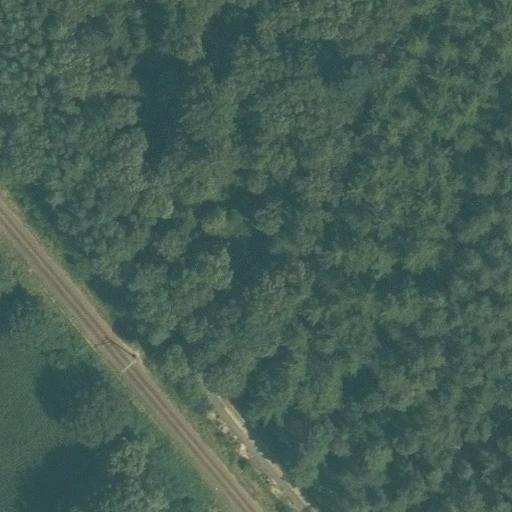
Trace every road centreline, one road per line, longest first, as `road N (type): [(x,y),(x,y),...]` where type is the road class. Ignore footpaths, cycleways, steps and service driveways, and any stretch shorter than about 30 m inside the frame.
road 1 (track): [(71,0),(230,402)]
road 2 (track): [(230,402),(321,511)]
